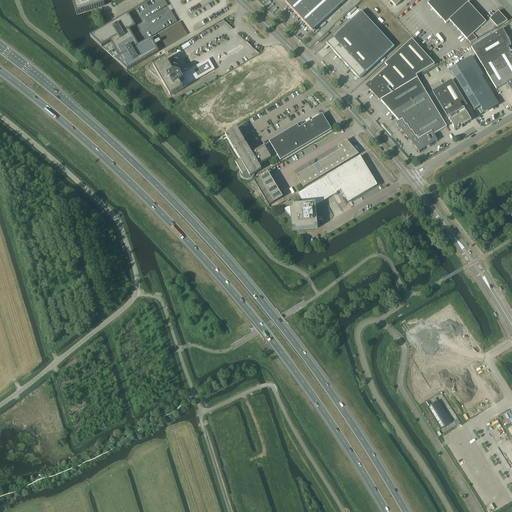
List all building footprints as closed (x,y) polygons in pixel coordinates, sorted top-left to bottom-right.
[(71,0),(75,9),(77,15),(105,6),(103,0),(71,0)] [(283,0),(312,31),(346,0),(283,0)] [(432,0),(427,4),(446,24),(449,21),(470,44),(507,21),(498,12),(486,23),(468,4),(471,0),(432,0)] [(326,44),(359,80),(394,48),(361,12),(326,44)] [(102,29),(90,36),(102,47),(103,47),(110,42),(116,52),(119,57),(117,59),(115,60),(119,63),(127,70),(129,70),(130,69),(159,52),(155,46),(161,43),(164,49),(187,35),(180,22),(156,36),(159,40),(154,43),(151,39),(147,41),(146,42),(139,46),(137,43),(136,41),(133,36),(130,31),(136,27),(128,14),(109,25),(102,29)] [(511,57),(507,49),(511,46),(509,41),(502,29),(497,32),(471,48),(496,90),(506,84),(508,88),(509,89),(511,93),(511,57)] [(405,135),(409,141),(410,141),(414,147),(415,146),(418,152),(437,141),(434,135),(446,127),(417,79),(416,76),(434,65),(411,40),(384,64),(387,67),(368,85),(370,86),(368,88),(379,101),(380,101),(399,122),(396,124),(400,130),(401,130),(404,136),(405,135)] [(475,110),(480,106),(481,109),(485,107),(488,111),(496,106),(493,102),(494,102),(492,98),(493,97),(486,85),(479,79),(482,76),(472,58),(451,70),(475,110)] [(155,64),(149,71),(162,82),(170,97),(183,90),(182,88),(186,86),(215,70),(209,59),(180,75),(180,74),(179,73),(178,73),(178,72),(176,71),(176,72),(174,72),(173,73),(166,60),(157,65),(155,64)] [(447,118),(455,131),(458,129),(459,127),(460,128),(461,127),(471,121),(464,109),(467,107),(452,80),(432,92),(447,118)] [(249,141),(248,141),(246,139),(244,141),(236,129),(225,136),(234,150),(235,149),(235,151),(234,151),(240,161),(235,164),(235,165),(236,164),(240,171),(240,172),(240,173),(240,174),(240,175),(241,176),(242,177),(242,178),(243,178),(244,179),(245,179),(246,179),(247,179),(247,180),(248,179),(249,179),(250,179),(251,178),(252,178),(252,177),(253,177),(253,176),(254,176),(254,175),(261,170),(258,166),(271,158),(264,147),(265,146),(270,144),(280,161),(331,130),(334,129),(335,129),(328,122),(327,123),(322,115),(299,128),(297,125),(269,142),(262,146),(251,153),(247,147),(250,145),(249,143),(250,143),(250,142),(249,141)] [(338,146),(340,150),(341,151),(351,146),(346,141),(338,146)] [(355,150),(351,146),(341,151),(344,156),(355,150)] [(347,162),(344,156),(341,151),(340,150),(335,153),(342,165),(347,162)] [(359,155),(355,150),(344,156),(347,162),(359,155)] [(335,153),(330,157),(336,168),(342,165),(335,153)] [(284,209),(291,216),(292,231),(318,229),(315,206),(341,191),(348,203),(377,186),(360,157),(298,194),(304,204),(289,206),(290,207),(288,207),(287,208),(286,208),(285,208),(285,209),(284,209)] [(330,157),(324,160),(331,172),(336,168),(330,157)] [(324,160),(319,163),(326,175),(331,172),(324,160)] [(319,163),(313,166),(320,178),(326,175),(319,163)] [(313,166),(308,170),(315,181),(320,178),(313,166)] [(308,170),(302,173),(309,185),(315,181),(308,170)] [(268,173),(254,181),(258,188),(272,179),(268,173)] [(302,173),(297,176),(303,188),(309,185),(302,173)] [(275,185),(272,179),(258,188),(261,194),(275,185)] [(279,192),(275,185),(261,194),(265,200),(279,192)] [(283,198),(279,192),(265,200),(269,206),(283,198)] [(440,400),(427,408),(440,429),(453,421),(450,417),(449,418),(448,416),(449,415),(440,400)]
